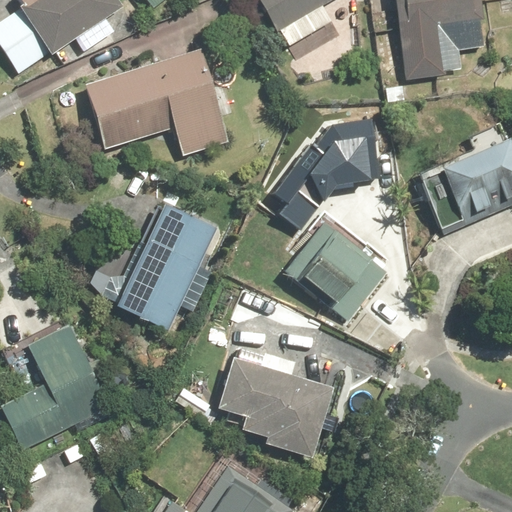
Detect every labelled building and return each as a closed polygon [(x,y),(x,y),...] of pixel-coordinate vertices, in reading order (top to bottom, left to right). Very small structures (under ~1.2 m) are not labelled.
[(17,8),(13,10),(46,58),(118,8),(111,0),(12,0),(17,8)] [(162,0),(141,0),(150,10),(162,0)] [(250,0),(272,36),(333,0),(250,0)] [(476,0),(388,0),(401,84),(440,77),(433,28),(480,21),(476,0)] [(196,53),(80,87),(99,152),(168,132),(177,160),(224,146),(196,53)] [(307,136),(261,200),(299,228),(332,182),(376,177),(368,117),(327,122),(313,141),(307,136)] [(511,167),(502,144),(432,175),(456,229),(511,205),(511,167)] [(157,207),(111,310),(167,335),(213,232),(157,207)] [(317,225),(278,276),(344,326),(383,275),(317,225)] [(37,386),(0,405),(0,418),(17,451),(103,406),(63,328),(19,350),(37,386)] [(326,388),(225,359),(211,411),(237,418),(234,431),(258,438),(256,444),(306,458),(326,388)] [(184,511),(168,501),(161,511),(289,511),(291,511),(225,467),(194,511),(184,511)]
